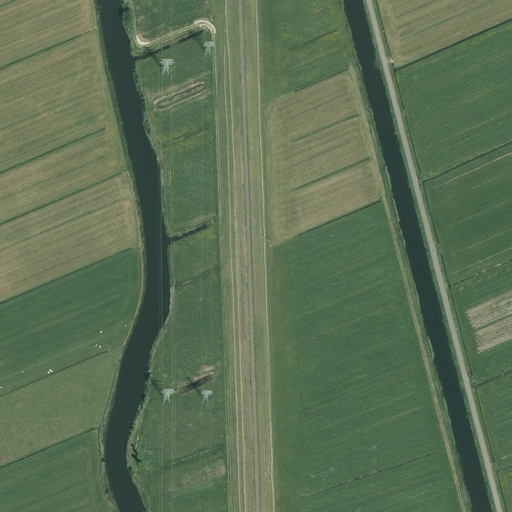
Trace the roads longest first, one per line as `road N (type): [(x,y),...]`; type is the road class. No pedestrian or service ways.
road 1 (track): [(130,0),(138,45),(198,23),(212,32),(229,511)]
road 2 (tertiary): [(499,511),(368,0)]
